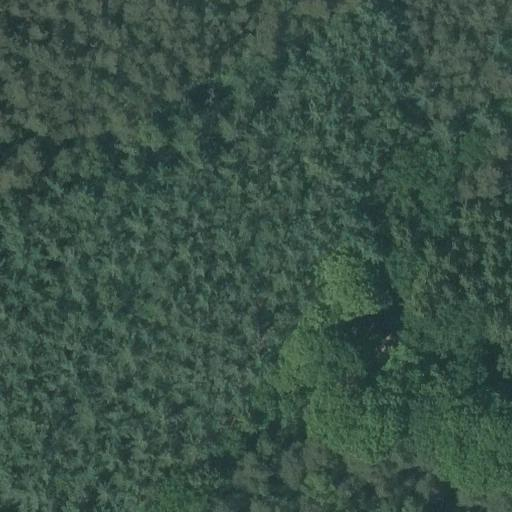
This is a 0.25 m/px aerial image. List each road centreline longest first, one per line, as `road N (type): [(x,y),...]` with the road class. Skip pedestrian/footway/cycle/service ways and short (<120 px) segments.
road 1 (track): [(439,0),(343,265),(261,383),(126,511)]
road 2 (track): [(0,185),(369,0)]
road 3 (track): [(511,436),(404,395),(261,383)]
